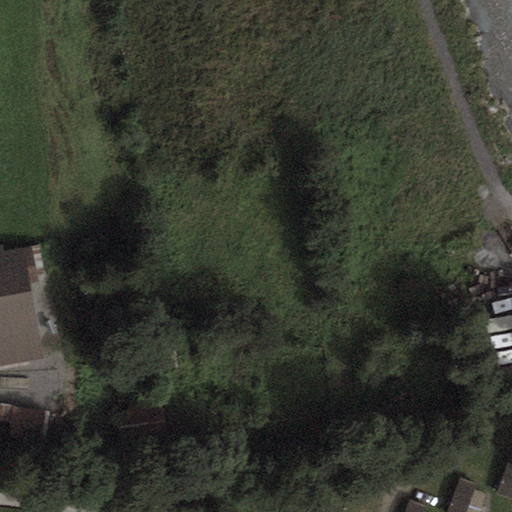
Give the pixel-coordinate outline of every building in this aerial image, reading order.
[(1,252),(0,247),(0,361),(38,354),(19,250),(1,252)] [(184,370),(181,347),(153,351),(157,374),(184,370)] [(116,398),(124,449),(164,443),(156,393),(116,398)] [(498,488),(511,492),(511,451),(498,488)] [(479,511),(486,481),(457,476),(449,511),(479,511)] [(409,495),(403,511),(434,511),(437,504),(409,495)]
